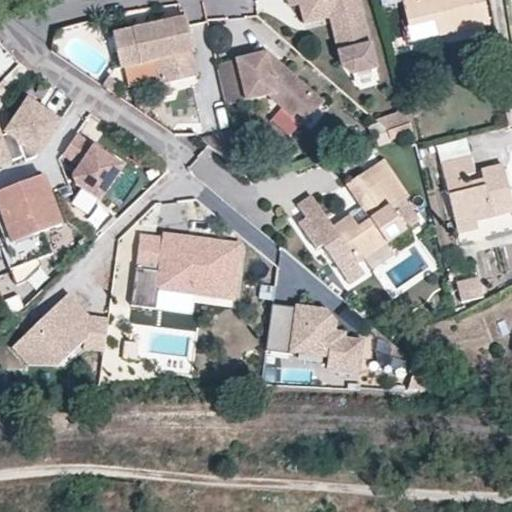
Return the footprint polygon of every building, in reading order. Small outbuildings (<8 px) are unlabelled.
[(287,0),(288,4),(299,1),(303,20),(328,14),(334,13),(342,45),(368,39),(358,0),(287,0)] [(402,0),(410,27),(435,21),(440,36),(490,24),(484,0),(402,0)] [(336,47),(342,45),(334,13),(328,14),(336,47)] [(111,33),(120,67),(155,58),(160,78),(164,95),(172,93),(169,81),(196,74),(190,50),(192,49),(184,15),(111,33)] [(435,21),(410,27),(413,42),(440,36),(435,21)] [(374,67),(368,39),(342,45),(336,47),(340,65),(351,72),(374,67)] [(246,99),(266,95),(275,92),(295,111),(306,120),(323,101),(278,61),(269,63),(265,51),(236,56),(246,99)] [(268,52),(265,51),(269,63),(278,61),(268,52)] [(236,56),(215,60),(225,102),(246,99),(236,56)] [(160,78),(155,58),(120,67),(124,86),(160,78)] [(101,86),(116,97),(121,90),(106,80),(101,86)] [(275,92),(266,95),(289,117),(295,111),(275,92)] [(37,156),(60,122),(29,101),(8,131),(10,132),(0,135),(0,164),(25,155),(26,160),(37,156)] [(411,130),(409,120),(386,129),(390,138),(411,130)] [(200,138),(240,172),(231,130),(200,138)] [(72,176),(75,184),(99,201),(123,166),(76,134),(62,154),(78,166),(72,176)] [(436,145),(440,162),(469,155),(465,138),(436,145)] [(469,155),(440,162),(456,231),(475,226),(474,219),(511,209),(511,207),(502,163),(479,169),(483,184),(463,188),(460,173),(472,170),(469,155)] [(346,186),(362,208),(369,219),(356,226),(349,216),(333,227),(358,262),(406,229),(392,208),(408,197),(383,160),(346,186)] [(12,240),(2,214),(0,208),(0,192),(42,177),(40,172),(0,186),(0,228),(5,242),(12,240)] [(0,192),(0,208),(2,214),(12,240),(5,242),(12,262),(16,270),(40,261),(54,256),(46,231),(62,225),(43,176),(42,177),(0,192)] [(333,227),(349,216),(328,185),(297,206),(306,220),(300,224),(317,249),(323,245),(350,283),(365,272),(358,262),(333,227)] [(422,219),(408,197),(392,208),(406,229),(422,219)] [(369,219),(362,208),(349,216),(356,226),(369,219)] [(240,248),(141,235),(132,306),(157,309),(160,286),(199,291),(200,287),(235,291),(240,248)] [(24,284),(42,266),(40,261),(16,270),(12,262),(7,264),(16,287),(24,284)] [(475,276),(454,281),(459,301),(480,295),(475,276)] [(14,318),(27,306),(23,296),(8,302),(14,318)] [(111,320),(91,317),(70,296),(15,350),(31,367),(62,368),(88,343),(87,350),(106,353),(111,320)] [(273,305),(267,351),(294,355),(295,351),(330,355),(328,367),(358,371),(362,343),(344,340),(344,335),(334,334),(334,329),(325,328),(327,312),(273,305)] [(335,323),(327,312),(325,328),(334,329),(335,323)] [(431,391),(432,377),(417,363),(410,390),(431,391)]
